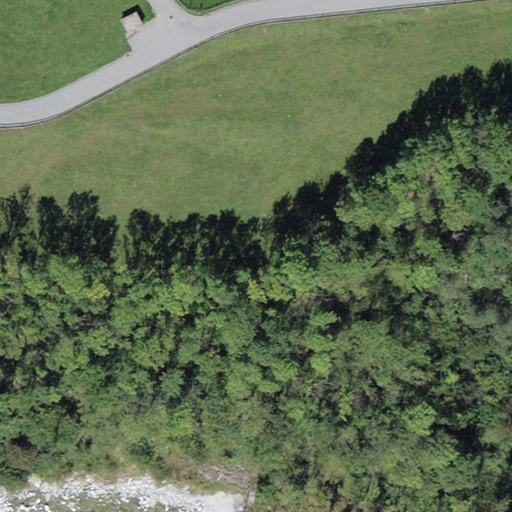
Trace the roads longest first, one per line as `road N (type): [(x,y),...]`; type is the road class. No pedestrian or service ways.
road 1 (residential): [(0,116),(49,106),(187,36)]
road 2 (residential): [(347,0),(290,5),(187,36)]
